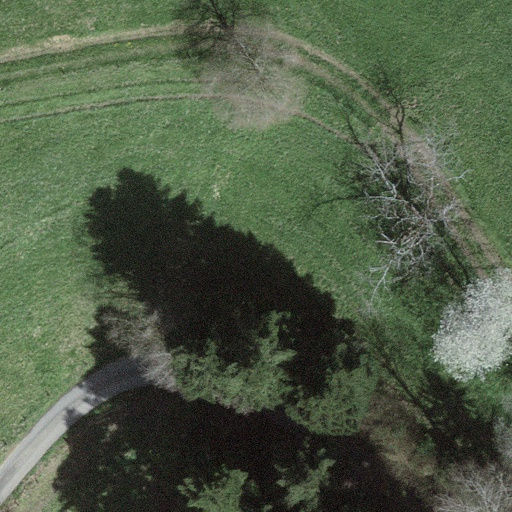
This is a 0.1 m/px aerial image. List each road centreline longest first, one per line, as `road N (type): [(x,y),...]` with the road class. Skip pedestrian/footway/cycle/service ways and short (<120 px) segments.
road 1 (track): [(511,291),(386,120),(340,79),(293,54),(193,37),(0,71)]
road 2 (track): [(0,492),(60,420),(100,387),(139,371),(237,393),(441,511)]
